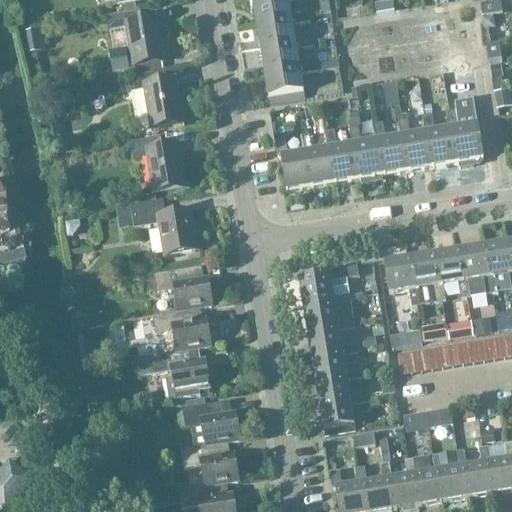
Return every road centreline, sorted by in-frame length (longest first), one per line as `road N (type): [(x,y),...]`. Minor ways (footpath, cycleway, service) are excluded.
road 1 (residential): [(291,511),(251,240)]
road 2 (residential): [(251,240),(511,199)]
road 3 (residential): [(251,240),(212,0)]
